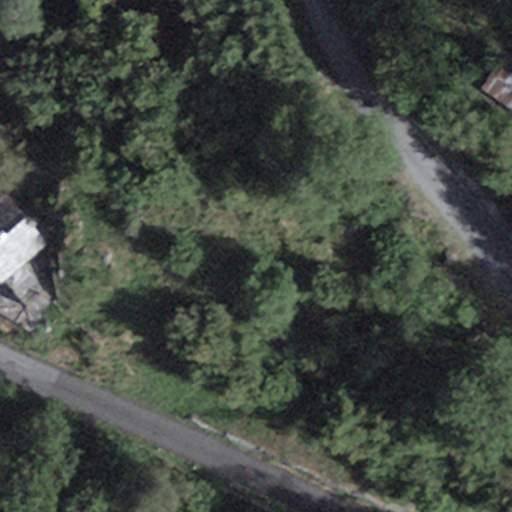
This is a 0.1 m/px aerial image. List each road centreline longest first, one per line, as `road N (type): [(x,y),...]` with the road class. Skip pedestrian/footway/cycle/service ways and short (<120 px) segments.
road 1 (unclassified): [(0,358),(333,511)]
road 2 (unclassified): [(511,278),(337,63),(320,0)]
